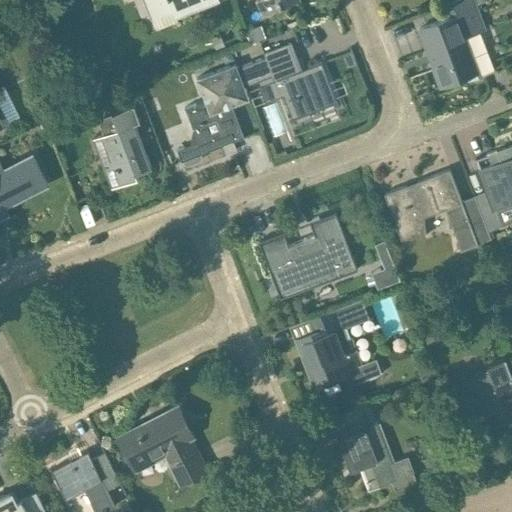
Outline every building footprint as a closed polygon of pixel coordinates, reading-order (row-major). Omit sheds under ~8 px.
[(144,0),(152,19),(174,10),(177,17),(218,0),(144,0)] [(258,0),(255,1),(260,14),(284,5),(284,4),(293,0),(258,0)] [(452,0),(457,14),(420,28),(429,51),(432,50),(476,33),(481,32),(487,29),(476,0),(452,0)] [(476,33),(432,50),(445,84),(445,86),(450,84),(456,87),(481,75),(495,70),(494,66),(481,32),(476,33)] [(309,110),(336,100),(322,63),(298,71),(286,38),(264,47),(266,55),(239,66),(248,90),(260,86),(267,103),(287,95),(296,121),(312,115),(309,110)] [(237,63),(198,78),(206,99),(185,107),(198,140),(177,148),(182,160),(184,160),(185,162),(190,164),(201,159),(204,155),(202,153),(225,144),(227,150),(236,147),(234,141),(245,136),(232,105),(251,98),(246,86),(239,67),(237,63)] [(0,129),(8,125),(0,108),(0,103),(5,102),(0,91),(0,129)] [(136,173),(152,167),(136,124),(141,122),(135,105),(98,119),(104,134),(95,138),(113,187),(138,178),(136,173)] [(274,142),(269,144),(275,159),(288,154),(286,150),(278,153),(274,142)] [(488,188),(475,193),(489,230),(504,224),(501,216),(498,208),(511,202),(511,143),(498,149),(503,161),(494,164),(480,169),(488,188)] [(0,162),(0,207),(48,183),(34,154),(4,169),(0,162)] [(401,237),(427,236),(426,215),(445,208),(454,230),(462,250),(492,238),(489,230),(475,193),(463,198),(451,167),(384,193),(397,226),(401,237)] [(312,226),(315,235),(289,245),(284,231),(260,240),(270,269),(275,267),(283,289),(329,271),(332,279),(358,269),(336,211),(335,212),(337,217),(312,226)] [(374,280),(379,292),(402,284),(397,272),(374,280)] [(372,318),(364,297),(364,295),(354,299),(309,316),(315,332),(296,339),(304,358),(306,357),(318,388),(324,386),(323,384),(349,374),(352,382),(384,370),(378,354),(362,360),(349,327),(372,318)] [(488,364),(489,369),(463,379),(470,437),(511,421),(511,375),(505,358),(488,364)] [(437,395),(433,383),(424,386),(428,398),(437,395)] [(119,435),(136,469),(166,454),(180,483),(207,470),(190,437),(194,435),(180,407),(155,419),(154,418),(119,435)] [(369,425),(366,416),(362,407),(327,420),(334,438),(342,435),(354,467),(362,464),(371,487),(392,479),(396,490),(417,482),(408,457),(394,463),(378,422),(369,425)] [(89,451),(53,469),(67,496),(76,492),(84,488),(96,511),(95,511),(99,511),(116,504),(109,490),(108,489),(122,481),(107,452),(93,459),(89,451)] [(214,485),(206,490),(211,498),(218,493),(214,485)] [(15,489),(0,496),(0,511),(47,511),(49,511),(38,490),(20,499),(15,489)]
